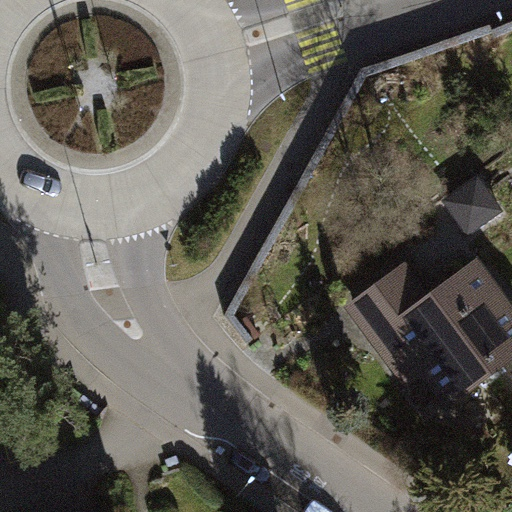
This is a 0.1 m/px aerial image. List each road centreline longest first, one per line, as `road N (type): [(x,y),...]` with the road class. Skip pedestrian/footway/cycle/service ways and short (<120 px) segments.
road 1 (residential): [(81,209),(94,283),(155,357),(237,428),(368,511)]
road 2 (secondary): [(81,209),(148,195),(197,148),(213,82),(207,49)]
road 3 (secondary): [(207,49),(344,0)]
